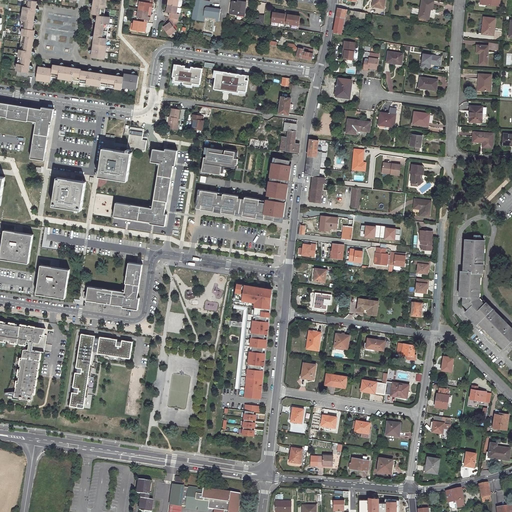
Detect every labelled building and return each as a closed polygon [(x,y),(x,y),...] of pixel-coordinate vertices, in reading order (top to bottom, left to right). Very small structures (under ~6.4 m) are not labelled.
[(36,10),(34,10),(34,6),(36,7),(37,3),(36,3),(37,1),(30,0),(25,0),(25,2),(24,1),(21,25),(21,26),(21,28),(24,28),(24,30),(23,30),(17,69),(18,69),(17,71),(28,72),(28,70),(29,70),(30,67),(27,67),(28,63),(30,64),(31,60),(30,60),(31,56),(32,53),(30,52),(31,49),(33,49),(33,46),(32,46),(33,42),(34,42),(34,38),(32,38),(33,35),(35,35),(35,31),(35,30),(32,30),(33,27),(34,24),(31,24),(32,21),(34,21),(35,18),(34,17),(35,13),(36,10)] [(97,22),(96,27),(97,27),(96,31),(95,36),(97,36),(97,38),(95,38),(94,41),(95,41),(94,45),(93,50),(95,51),(95,52),(93,52),(92,55),(93,55),(92,58),(103,59),(103,57),(104,57),(110,19),(109,18),(110,17),(104,16),(104,14),(105,14),(106,0),(95,0),(95,2),(94,2),(93,5),(96,6),(95,9),(93,8),(92,12),(93,12),(93,14),(99,15),(99,17),(98,17),(97,20),(100,21),(99,22),(97,22)] [(374,0),(374,7),(384,8),(385,0),(374,0)] [(429,0),(422,0),(419,17),(429,18),(430,9),(432,9),(434,1),(429,0)] [(140,1),(139,10),(149,11),(149,6),(152,7),(153,3),(140,1)] [(217,18),(216,20),(217,21),(219,21),(221,9),(209,7),(210,3),(200,1),(195,1),(192,19),(203,20),(204,16),(205,13),(217,15),(217,18)] [(232,1),(230,13),(244,16),(246,2),(239,1),(239,2),(232,1)] [(179,14),(176,13),(178,6),(168,5),(167,12),(171,13),(170,18),(178,19),(179,14)] [(338,8),(336,16),(344,17),(347,9),(338,8)] [(139,10),(137,18),(150,20),(151,16),(148,16),(149,11),(139,10)] [(350,10),(349,14),(354,15),(354,17),(364,19),(365,12),(350,10)] [(285,14),(272,13),(271,26),(283,28),(285,14)] [(287,15),(285,28),(298,30),(300,16),(287,15)] [(255,20),(254,24),(263,25),(265,16),(260,16),(259,20),(255,20)] [(336,16),(334,32),(341,33),(344,17),(336,16)] [(484,22),(483,34),(494,35),(496,18),(484,17),(483,22),(484,22)] [(171,22),(163,28),(169,36),(177,31),(173,26),(178,23),(178,19),(170,18),(170,21),(171,22)] [(134,20),(132,30),(142,32),(143,27),(143,25),(146,26),(147,22),(134,20)] [(345,50),(344,59),(353,60),(356,42),(345,41),(344,49),(345,50)] [(287,44),(287,48),(298,49),(299,50),(297,57),(310,60),(313,51),(305,48),(304,50),(297,48),(294,45),(287,44)] [(480,53),(480,64),(488,64),(488,46),(477,45),(477,53),(480,53)] [(389,51),(387,62),(396,64),(396,62),(402,63),(403,54),(389,51)] [(365,58),(363,70),(368,71),(368,68),(377,69),(379,54),(370,53),(369,58),(365,58)] [(423,54),(421,67),(430,68),(430,63),(433,63),(432,64),(440,65),(442,56),(423,54)] [(174,77),(173,83),(185,85),(184,87),(193,88),(194,86),(200,87),(202,68),(197,67),(197,68),(194,68),(194,67),(192,67),(192,68),(185,68),(186,66),(183,65),(183,66),(182,66),(182,65),(175,64),(173,77),(174,77)] [(90,74),(87,73),(87,71),(84,71),(81,71),(81,70),(79,69),(80,69),(76,68),(76,71),(72,70),(73,68),(70,67),(70,68),(65,67),(62,66),(62,68),(58,68),(58,65),(55,65),(55,66),(53,65),(53,70),(50,69),(51,69),(46,68),(45,70),(44,70),(44,68),(41,67),(41,68),(38,68),(37,78),(39,79),(39,80),(48,81),(49,80),(51,81),(52,76),(53,76),(53,77),(77,81),(77,80),(80,81),(80,82),(82,82),(81,83),(120,89),(120,88),(122,88),(123,85),(125,86),(135,88),(135,87),(137,87),(139,77),(137,77),(137,76),(134,75),(133,78),(131,77),(132,75),(127,74),(127,75),(124,75),(124,78),(121,78),(122,77),(118,76),(118,78),(115,78),(115,76),(112,75),(111,76),(107,75),(107,74),(104,74),(104,76),(100,76),(101,73),(98,73),(98,74),(94,73),(94,72),(90,72),(90,74)] [(239,94),(240,92),(247,93),(250,77),(215,72),(214,79),(216,79),(214,90),(239,94)] [(481,79),(480,90),(491,91),(491,75),(479,74),(479,79),(481,79)] [(283,77),(282,85),(289,86),(290,79),(283,77)] [(420,77),(419,87),(427,88),(427,89),(436,90),(438,80),(420,77)] [(338,85),(337,96),(350,98),(352,80),(339,78),(338,85)] [(282,97),(279,113),(289,114),(291,98),(282,97)] [(0,115),(7,116),(7,118),(28,121),(28,120),(37,121),(31,158),(44,160),(46,148),(45,147),(45,144),(47,144),(50,123),(48,123),(49,118),(51,118),(52,119),(54,108),(42,106),(42,109),(18,105),(18,107),(12,106),(13,104),(0,102),(0,115)] [(470,106),(470,122),(482,122),(482,107),(470,106)] [(180,110),(171,109),(170,117),(169,117),(168,125),(169,125),(169,129),(177,130),(178,123),(176,123),(177,118),(178,119),(180,110)] [(381,112),(379,124),(394,127),(395,115),(381,112)] [(415,112),(413,124),(428,126),(430,114),(415,112)] [(201,116),(193,115),(192,119),(194,119),(193,123),(192,129),(198,130),(201,130),(203,121),(200,120),(201,116)] [(246,138),(248,121),(219,117),(216,134),(246,138)] [(348,119),(347,124),(349,124),(348,128),(347,128),(346,133),(353,134),(353,129),(369,132),(370,123),(364,121),(364,123),(359,122),(359,121),(348,119)] [(285,144),(287,127),(257,123),(255,140),(285,144)] [(131,127),(127,148),(145,151),(146,141),(141,140),(143,129),(131,127)] [(473,132),(473,141),(483,142),(483,147),(493,148),(494,133),(473,132)] [(511,133),(504,133),(503,144),(511,144),(511,133)] [(423,140),(422,140),(422,136),(412,134),(410,146),(416,146),(420,147),(421,147),(421,143),(423,143),(423,140)] [(310,139),(307,168),(320,169),(322,152),(319,152),(320,148),(318,148),(319,140),(310,139)] [(223,150),(208,147),(206,157),(204,157),(202,168),(205,168),(204,172),(220,174),(222,166),(235,168),(235,165),(237,165),(238,159),(234,158),(235,152),(225,150),(224,154),(222,154),(223,150)] [(103,148),(99,176),(127,180),(132,152),(130,152),(130,150),(127,149),(127,152),(120,151),(119,152),(112,151),(112,149),(103,148)] [(174,165),(172,165),(173,160),(174,160),(176,161),(178,150),(166,148),(165,151),(153,149),(151,161),(160,163),(153,209),(116,202),(114,216),(126,218),(127,216),(130,217),(130,219),(151,222),(151,220),(156,221),(155,223),(155,224),(165,226),(167,214),(165,214),(167,201),(168,202),(170,189),(168,189),(169,186),(170,186),(174,165)] [(273,177),(269,199),(267,199),(267,200),(266,203),(259,202),(260,199),(245,197),(245,199),(238,198),(238,196),(223,193),(223,195),(217,195),(218,193),(208,191),(205,209),(214,211),(221,212),(236,214),(243,215),(282,222),(286,198),(285,197),(285,194),(287,194),(288,183),(286,183),(286,179),(289,180),(291,168),(289,168),(290,160),(276,158),(275,163),(273,162),(270,177),(273,177)] [(399,176),(401,165),(392,164),(392,165),(389,165),(390,164),(383,163),(382,173),(391,173),(390,175),(399,176)] [(422,166),(412,164),(411,173),(412,173),(411,183),(412,183),(417,184),(419,185),(424,181),(420,177),(421,174),(423,174),(424,168),(422,166)] [(307,168),(305,177),(313,177),(319,177),(320,169),(307,168)] [(74,182),(66,181),(66,178),(57,177),(53,205),(81,210),(86,182),(74,180),(74,182)] [(313,177),(310,202),(321,203),(323,184),(324,185),(325,178),(319,177),(313,177)] [(353,189),(351,207),(359,208),(361,190),(353,189)] [(201,209),(204,191),(199,190),(196,208),(201,209)] [(415,199),(414,209),(421,210),(420,215),(430,216),(431,201),(415,199)] [(321,216),(321,224),(322,224),(321,231),(326,231),(326,230),(329,231),(330,223),(333,224),(333,228),(337,229),(338,218),(321,216)] [(353,227),(352,240),(380,243),(382,223),(354,220),(353,227)] [(300,221),(299,234),(304,235),(305,230),(306,230),(307,222),(300,221)] [(344,232),(343,239),(352,240),(353,227),(347,226),(346,233),(344,232)] [(5,230),(0,258),(29,263),(33,234),(21,232),(21,235),(13,233),(13,231),(5,230)] [(422,241),(421,250),(431,251),(433,232),(420,231),(420,241),(422,241)] [(461,272),(460,296),(464,296),(463,303),(469,309),(465,312),(474,321),(475,320),(478,323),(479,322),(504,347),(511,339),(511,328),(486,303),(484,305),(479,299),(480,273),(483,273),(484,241),(466,240),(464,272),(461,272)] [(303,255),(315,257),(316,244),(311,244),(311,245),(304,244),(303,249),(303,255)] [(333,244),(332,252),(333,252),(332,258),(342,260),(344,245),(333,244)] [(385,254),(386,249),(377,248),(376,253),(375,264),(387,266),(388,254),(385,254)] [(351,249),(349,261),(362,263),(363,251),(356,251),(356,250),(351,249)] [(391,253),(390,265),(404,267),(406,256),(396,255),(396,254),(391,253)] [(428,260),(416,259),(415,263),(418,264),(417,273),(428,274),(428,269),(429,265),(428,265),(428,260)] [(103,300),(103,302),(123,305),(124,303),(128,304),(128,306),(128,308),(138,309),(140,298),(137,297),(141,273),(140,272),(140,268),(142,269),(142,264),(129,262),(126,283),(127,283),(125,292),(89,286),(88,292),(84,292),(83,297),(87,298),(87,299),(99,301),(100,300),(103,300)] [(41,265),(37,293),(65,298),(70,269),(58,267),(57,270),(50,268),(50,266),(41,265)] [(316,269),(314,281),(325,283),(327,270),(316,269)] [(427,280),(417,279),(416,292),(426,293),(427,289),(427,284),(426,284),(427,280)] [(272,289),(238,284),(234,304),(249,306),(239,396),(260,398),(272,289)] [(327,305),(324,305),(325,300),(331,300),(332,295),(318,293),(317,301),(315,300),(314,308),(327,310),(327,305)] [(368,313),(368,314),(377,316),(379,302),(359,299),(358,308),(368,310),(368,313)] [(205,301),(204,310),(217,311),(218,302),(205,301)] [(413,302),(411,316),(421,317),(422,310),(422,303),(418,303),(413,302)] [(8,394),(8,396),(28,399),(28,404),(31,405),(31,400),(33,400),(41,350),(44,351),(47,337),(42,336),(43,335),(46,328),(0,321),(0,340),(4,341),(4,340),(10,341),(9,342),(15,343),(16,341),(18,342),(18,343),(24,344),(24,343),(29,344),(28,349),(24,350),(22,359),(21,359),(20,365),(21,365),(20,370),(19,370),(18,376),(19,376),(19,381),(17,381),(16,390),(6,391),(5,394),(8,394)] [(310,331),(308,340),(310,340),(309,349),(319,350),(321,333),(310,331)] [(72,391),(70,406),(84,408),(85,403),(93,352),(125,357),(130,358),(133,341),(122,339),(122,341),(117,341),(117,339),(100,336),(100,338),(95,337),(95,335),(81,333),(76,367),(78,367),(77,372),(75,372),(73,387),(75,387),(74,392),(72,391)] [(337,334),(335,347),(336,347),(336,351),(344,352),(345,349),(348,349),(350,336),(337,334)] [(368,338),(367,348),(384,351),(385,341),(368,338)] [(408,355),(407,358),(407,359),(415,361),(416,356),(414,355),(416,346),(404,344),(399,343),(397,353),(408,355)] [(85,403),(86,404),(94,354),(125,359),(125,357),(93,352),(85,403)] [(444,357),(442,370),(452,372),(454,358),(444,357)] [(304,363),(302,377),(314,379),(316,365),(304,363)] [(332,384),(332,385),(336,385),(336,386),(342,388),(343,386),(346,386),(347,377),(327,374),(326,383),(332,384)] [(385,394),(387,383),(383,383),(377,382),(363,380),(362,389),(365,390),(364,391),(371,392),(385,394)] [(391,395),(391,396),(407,398),(409,385),(387,381),(387,383),(385,394),(391,395)] [(471,389),(470,399),(485,401),(486,392),(471,389)] [(438,394),(436,406),(447,408),(449,396),(438,394)] [(292,412),(291,421),(302,423),(304,409),(293,408),(293,412),(292,412)] [(254,411),(245,410),(244,418),(253,419),(256,420),(256,414),(254,414),(254,411)] [(495,414),(494,423),(498,424),(498,428),(507,430),(509,415),(504,414),(504,415),(500,415),(495,414)] [(323,415),(321,425),(335,428),(337,417),(329,416),(323,415)] [(253,419),(244,418),(243,426),(252,427),(255,427),(255,422),(253,422),(253,419)] [(354,423),(353,427),(355,428),(355,431),(362,433),(362,436),(368,437),(371,423),(366,423),(366,422),(357,420),(356,422),(356,423),(354,423)] [(400,425),(398,425),(398,423),(388,421),(386,434),(399,436),(400,425)] [(435,428),(434,432),(443,433),(444,423),(434,421),(433,427),(435,428)] [(252,427),(243,426),(243,434),(254,435),(254,430),(252,430),(252,427)] [(491,442),(489,457),(494,458),(494,457),(497,457),(497,458),(510,460),(511,448),(497,446),(498,443),(491,442)] [(291,452),(290,461),(301,463),(303,449),(292,447),(292,452),(291,452)] [(469,466),(469,467),(474,468),(477,453),(467,452),(465,465),(469,466)] [(318,456),(318,467),(323,467),(323,465),(333,465),(333,455),(323,455),(323,456),(318,456)] [(350,463),(349,468),(364,470),(368,470),(369,460),(367,460),(367,456),(363,456),(363,459),(353,458),(352,464),(350,463)] [(428,457),(426,472),(438,473),(440,459),(428,457)] [(380,458),(378,471),(390,473),(391,465),(392,466),(393,460),(380,458)] [(140,480),(138,493),(142,494),(140,510),(152,511),(154,500),(149,499),(151,481),(140,480)] [(488,483),(473,486),(472,488),(472,489),(479,487),(482,498),(490,496),(488,483)] [(238,511),(241,494),(232,493),(204,489),(204,491),(198,490),(198,488),(189,487),(189,488),(185,487),(185,486),(175,485),(172,505),(182,507),(182,506),(186,507),(196,509),(197,507),(199,508),(198,509),(209,511),(209,509),(216,510),(215,511),(238,511)] [(461,488),(446,491),(448,503),(455,501),(457,508),(465,506),(461,488)] [(379,511),(379,497),(368,498),(368,511),(379,511)] [(344,500),(333,500),(333,511),(344,511),(344,500)] [(276,501),(276,511),(291,511),(291,501),(276,501)] [(396,511),(397,502),(386,501),(386,511),(396,511)]
